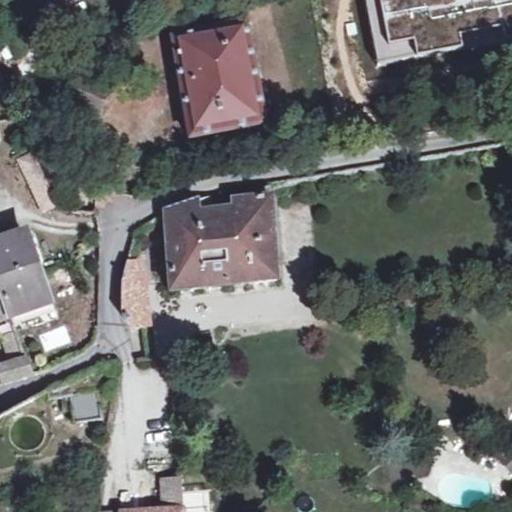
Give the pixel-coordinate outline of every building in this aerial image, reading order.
[(511,0),(363,0),(377,65),(464,48),(461,34),(502,26),(505,43),(511,41),(511,0)] [(174,45),(192,146),(270,132),(252,31),(174,45)] [(79,73),(68,93),(73,103),(99,115),(108,92),(86,82),(92,76),(87,69),(79,73)] [(233,210),(215,211),(214,197),(166,214),(172,293),(278,282),(273,198),(233,201),(233,210)] [(0,288),(10,320),(50,307),(25,234),(0,243),(0,288)] [(123,314),(129,323),(134,329),(145,329),(138,264),(129,265),(124,286),(123,314)] [(0,322),(10,320),(0,288),(0,322)] [(5,355),(20,353),(17,333),(2,336),(5,355)] [(26,358),(0,366),(0,371),(3,385),(33,376),(26,358)] [(37,395),(0,416),(0,464),(13,462),(11,448),(80,438),(77,424),(73,395),(70,378),(37,395)] [(73,395),(77,424),(103,419),(98,391),(73,395)] [(0,511),(19,511),(13,462),(0,464),(0,511)] [(164,482),(164,511),(149,511),(184,511),(182,481),(164,482)]
